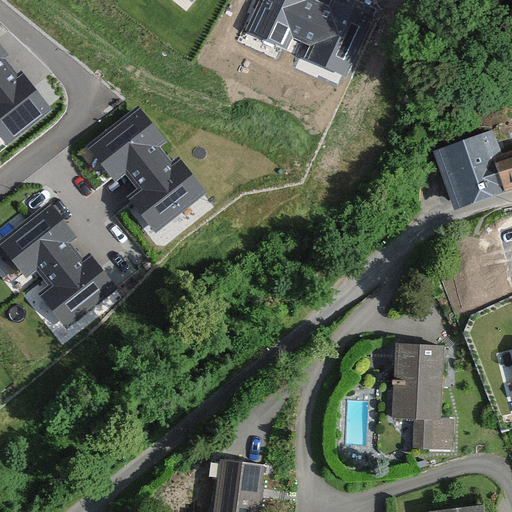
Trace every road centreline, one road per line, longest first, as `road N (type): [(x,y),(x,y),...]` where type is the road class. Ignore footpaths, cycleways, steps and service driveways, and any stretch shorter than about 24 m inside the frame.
road 1 (residential): [(379,283),(86,509)]
road 2 (residential): [(316,510),(303,413),(379,283)]
road 3 (residential): [(316,510),(485,463),(501,469),(511,498)]
road 4 (residential): [(511,203),(441,226),(379,283)]
